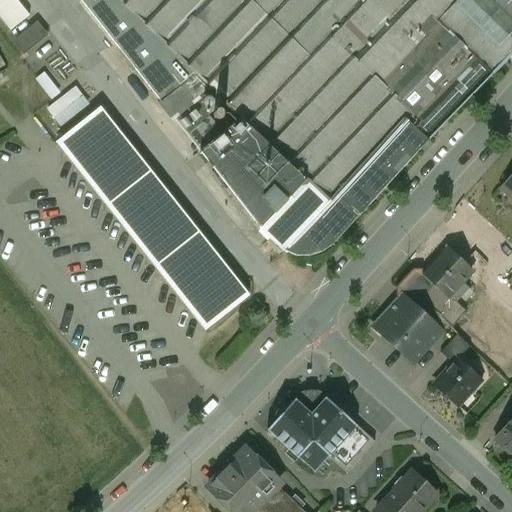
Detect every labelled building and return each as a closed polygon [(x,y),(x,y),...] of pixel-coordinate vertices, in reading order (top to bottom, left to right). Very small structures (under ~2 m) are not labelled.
[(15,0),(0,0),(0,19),(10,31),(29,16),(15,0)] [(511,0),(80,0),(80,1),(259,226),(257,230),(284,252),(300,256),(312,255),(326,251),(343,234),(466,102),(511,53),(511,0)] [(39,39),(31,29),(15,42),(23,52),(39,39)] [(45,72),(37,77),(47,95),(55,90),(45,72)] [(75,84),(47,109),(62,126),(91,102),(75,84)] [(247,297),(101,110),(58,143),(205,330),(247,297)] [(511,175),(501,187),(511,197),(511,175)] [(471,271),(446,248),(422,275),(432,284),(447,298),(449,296),(471,271)] [(447,298),(432,284),(420,298),(448,326),(452,329),(467,314),(449,296),(447,298)] [(448,326),(420,298),(413,307),(402,297),(373,328),(413,364),(448,326)] [(439,353),(452,365),(457,360),(458,361),(470,347),(457,334),(439,353)] [(458,361),(457,360),(452,365),(434,386),(455,404),(466,393),(469,395),(481,381),(477,378),(481,374),(472,366),(468,370),(458,361)] [(296,400),(295,399),(266,431),(298,459),(314,473),(328,457),(328,458),(356,426),(357,426),(325,398),(324,398),(323,398),(322,397),(320,396),(318,395),(316,394),(314,394),(312,393),(310,393),(308,393),(306,394),(304,394),(302,395),(300,396),(299,397),(298,398),(297,399),(296,400)] [(511,420),(494,440),(511,456),(511,420)] [(374,443),(356,426),(328,458),(346,474),(374,443)] [(246,449),(207,488),(231,511),(251,511),(279,484),(263,469),(265,468),(246,449)] [(419,511),(435,495),(412,474),(377,511),(376,511),(419,511)] [(303,511),(277,486),(255,509),(257,511),(303,511)]
